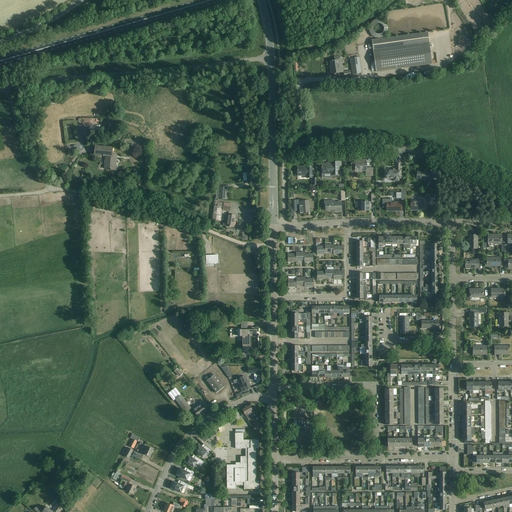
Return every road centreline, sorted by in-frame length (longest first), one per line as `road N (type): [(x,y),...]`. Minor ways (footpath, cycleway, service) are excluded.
road 1 (residential): [(283,228),(283,162),(293,153),(344,146),(413,151),(511,189)]
road 2 (unclassified): [(7,87),(271,59)]
road 3 (primary): [(0,61),(212,0)]
road 4 (unclassified): [(147,511),(189,435),(246,398),(272,396)]
road 5 (track): [(247,245),(184,219),(76,192)]
road 6 (unclassified): [(376,457),(374,387),(274,387)]
road 7 (tertiary): [(272,228),(271,59)]
road 8 (residential): [(273,297),(343,296),(347,223)]
road 9 (unclassified): [(76,192),(51,188),(33,166),(7,87)]
